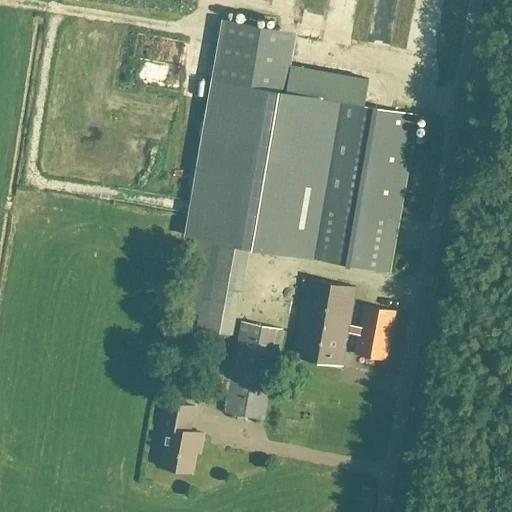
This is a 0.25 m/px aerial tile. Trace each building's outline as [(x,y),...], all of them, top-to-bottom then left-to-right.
[(184,237),(248,248),(388,272),(416,115),(286,92),(297,33),(223,19),(184,237)] [(55,108),(71,108),(72,82),(55,81),(55,108)] [(359,334),(355,355),(387,361),(396,311),(364,305),(361,325),(350,324),(356,288),(308,279),(293,357),(342,366),(348,332),(359,334)] [(243,322),(234,371),(212,366),(208,387),(230,391),(226,413),(263,420),(281,330),(243,322)] [(191,431),(195,407),(164,403),(161,427),(163,428),(160,450),(163,450),(161,468),(192,473),(195,452),(199,452),(202,433),(191,431)]
